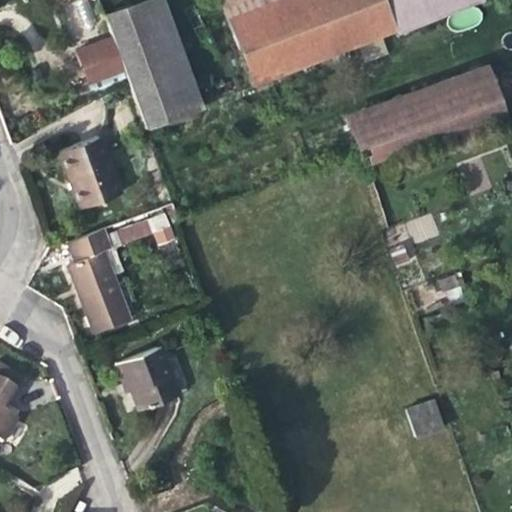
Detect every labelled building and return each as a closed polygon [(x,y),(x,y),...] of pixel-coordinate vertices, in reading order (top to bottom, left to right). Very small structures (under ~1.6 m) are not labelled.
[(139,0),(102,13),(111,37),(118,56),(122,68),(127,83),(144,129),(199,108),(161,0),(139,0)] [(218,0),(252,85),(476,0),(218,0)] [(118,56),(111,37),(75,50),(87,81),(122,68),(118,56)] [(502,114),(485,63),(342,112),(360,164),(502,114)] [(119,193),(98,136),(58,151),(66,174),(79,208),(119,193)] [(430,212),(404,223),(414,245),(440,234),(430,212)] [(101,228),(66,241),(73,261),(66,264),(75,287),(92,332),(135,316),(101,228)] [(438,279),(444,300),(463,295),(457,274),(438,279)] [(177,393),(159,345),(114,363),(121,381),(125,379),(129,390),(137,409),(177,393)] [(3,410),(22,378),(0,364),(0,441),(1,441),(16,417),(3,410)] [(129,390),(125,379),(121,381),(122,384),(125,391),(129,390)] [(441,427),(432,399),(404,409),(413,437),(441,427)]
